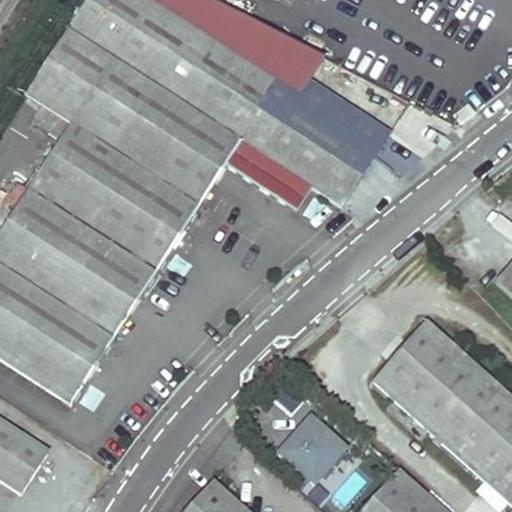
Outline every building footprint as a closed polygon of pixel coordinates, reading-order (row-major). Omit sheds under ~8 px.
[(0,238),(0,362),(71,408),(226,169),(291,210),(307,188),(341,210),(390,137),(309,86),(325,63),(203,0),(88,0),(68,32),(23,100),(41,111),(32,124),(62,143),(0,238)] [(411,107),(394,138),(431,158),(448,127),(411,107)] [(393,167),(402,152),(389,145),(380,160),(393,167)] [(511,269),(498,285),(511,298),(511,269)] [(511,403),(426,326),(374,384),(392,401),(429,434),(485,485),(505,503),(511,509),(511,403)] [(420,444),(429,434),(392,401),(383,411),(420,444)] [(310,421),(279,456),(314,487),(345,452),(310,421)] [(0,424),(0,482),(20,495),(46,455),(0,424)] [(347,508),(364,481),(349,473),(333,500),(347,508)] [(440,511),(398,474),(363,511),(440,511)] [(244,511),(213,483),(187,511),(244,511)] [(498,511),(505,503),(485,485),(478,493),(498,511)]
